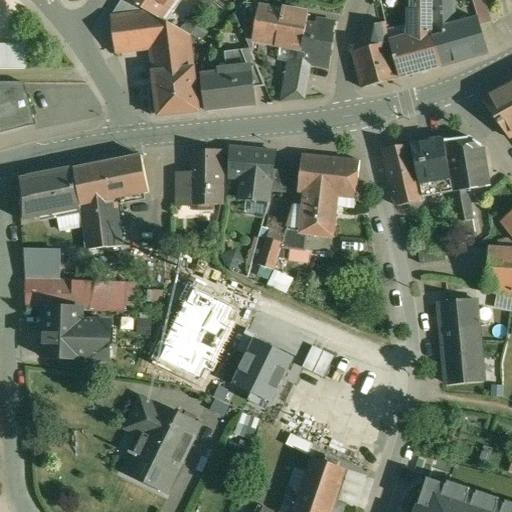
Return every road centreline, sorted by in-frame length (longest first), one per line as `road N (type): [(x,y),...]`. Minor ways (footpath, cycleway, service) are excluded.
road 1 (residential): [(379,511),(410,407),(413,367),(406,297),(358,115)]
road 2 (residential): [(0,268),(23,511)]
road 3 (tertiary): [(358,115),(139,141)]
road 4 (tertiary): [(139,141),(0,167)]
road 5 (residential): [(71,33),(139,141)]
